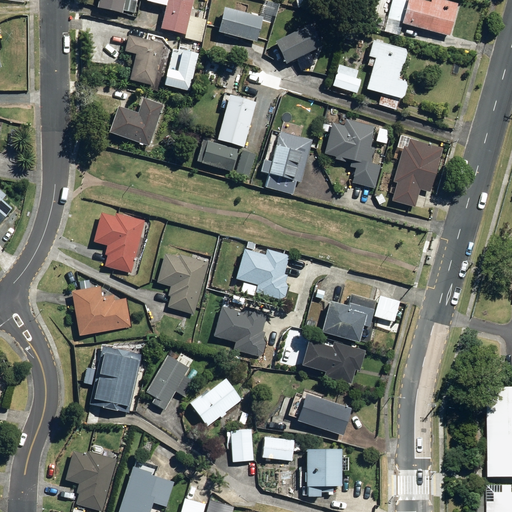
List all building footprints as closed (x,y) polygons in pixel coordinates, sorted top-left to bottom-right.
[(98,0),(97,5),(123,11),(123,8),(134,10),(136,0),(98,0)] [(161,26),(186,32),(192,0),(152,0),(166,3),(161,26)] [(402,20),(449,32),(457,0),(390,0),(388,12),(377,9),(373,25),(398,32),(402,20)] [(219,27),(256,38),(263,14),(226,3),(219,27)] [(276,59),(286,60),(323,43),(312,19),(273,36),(275,42),(269,44),(276,59)] [(344,33),(352,35),(355,25),(348,23),(344,33)] [(130,75),(153,81),(163,39),(129,31),(125,47),(136,50),(130,75)] [(377,101),(395,106),(398,94),(401,95),(406,78),(396,76),(400,61),(403,62),(407,49),(405,48),(406,46),(372,37),(368,53),(375,54),(374,56),(369,55),(368,62),(372,63),(366,86),(381,90),(377,101)] [(164,81),(190,87),(198,49),(182,46),(182,47),(173,45),(164,81)] [(335,86),(357,93),(361,80),(339,73),(335,86)] [(217,136),(244,143),(256,98),(230,91),(217,136)] [(109,129),(149,142),(162,101),(143,95),(138,109),(118,102),(109,129)] [(374,124),(346,116),(344,122),(333,119),(325,151),(358,160),(352,180),(374,186),(380,163),(371,160),(375,147),(370,146),(373,135),(371,135),(374,124)] [(265,183),(292,190),(296,177),(300,177),(310,141),(309,141),(311,136),(281,128),(272,158),(264,156),(261,167),(269,170),(265,183)] [(391,133),(375,129),(372,142),(387,147),(391,133)] [(197,157),(231,167),(237,146),(203,136),(197,157)] [(393,201),(416,207),(421,189),(430,192),(442,148),(410,139),(408,147),(404,146),(394,182),(398,183),(393,201)] [(235,169),(248,173),(255,150),(242,147),(235,169)] [(0,222),(13,208),(2,199),(6,195),(0,189),(0,222)] [(105,266),(132,273),(145,221),(116,214),(116,217),(102,213),(94,242),(108,246),(106,254),(108,255),(105,266)] [(226,240),(217,238),(214,250),(223,252),(226,240)] [(245,246),(236,275),(258,281),(256,289),(280,297),(285,293),(288,284),(286,280),(287,273),(284,272),(289,254),(267,248),(265,252),(245,246)] [(169,307),(194,314),(208,262),(181,255),(180,258),(166,254),(158,283),(171,287),(169,295),(172,296),(169,307)] [(72,292),(80,336),(131,327),(126,298),(115,300),(114,295),(103,297),(101,286),(72,292)] [(323,333),(360,342),(364,326),(370,327),(375,309),(348,302),(347,306),(331,302),(323,333)] [(234,349),(258,356),(263,353),(266,343),(263,339),(265,332),(262,331),(268,313),(246,306),(244,312),(223,306),(215,336),(236,342),(234,349)] [(315,319),(308,317),(306,324),(313,326),(315,319)] [(325,377),(352,384),(356,369),(361,371),(366,351),(335,342),(333,349),(310,342),(303,366),(326,372),(325,377)] [(90,405),(124,412),(126,406),(130,407),(138,367),(139,367),(142,355),(102,347),(90,405)] [(153,403),(165,410),(176,391),(186,397),(194,382),(184,376),(189,368),(168,356),(147,392),(156,397),(153,403)] [(191,404),(208,427),(221,417),(222,418),(227,414),(226,412),(242,401),(226,379),(203,396),(202,395),(191,404)] [(511,390),(484,390),(484,481),(511,480),(511,390)] [(298,422),(343,436),(352,408),(307,394),(298,422)] [(235,421),(244,423),(247,414),(238,411),(235,421)] [(232,430),(234,462),(254,460),(252,429),(232,430)] [(263,458),(293,460),(295,440),(265,437),(263,458)] [(309,487),(309,498),(322,497),(322,487),(343,486),(343,470),(349,471),(349,459),(342,459),(342,449),(308,450),(308,474),(305,474),(305,482),(307,482),(307,487),(309,487)] [(77,504),(102,511),(117,459),(89,451),(88,455),(73,451),(66,480),(79,484),(77,493),(80,493),(77,504)] [(119,511),(150,511),(154,503),(166,507),(174,482),(152,475),(152,473),(134,467),(119,511)] [(278,495),(293,498),(292,467),(276,468),(278,495)] [(511,511),(511,494),(509,494),(509,487),(500,487),(500,495),(492,495),(492,503),(484,504),(484,511),(511,511)] [(181,511),(204,511),(206,505),(186,498),(181,511)] [(207,511),(232,511),(234,507),(211,500),(207,511)]
